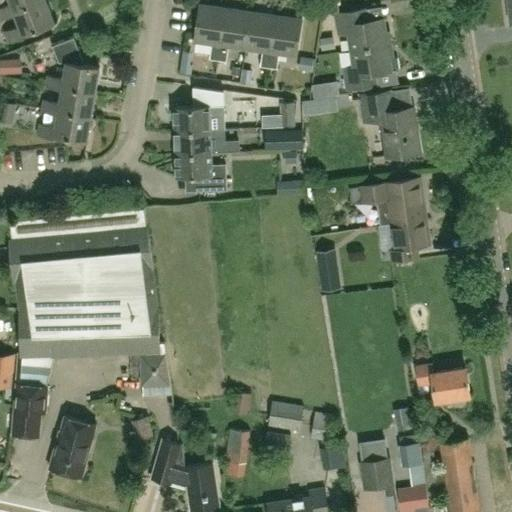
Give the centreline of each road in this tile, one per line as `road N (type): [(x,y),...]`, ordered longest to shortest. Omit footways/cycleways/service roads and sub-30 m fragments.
road 1 (residential): [(511,373),(454,0)]
road 2 (residential): [(0,180),(85,179),(125,160),(134,145),(155,0)]
